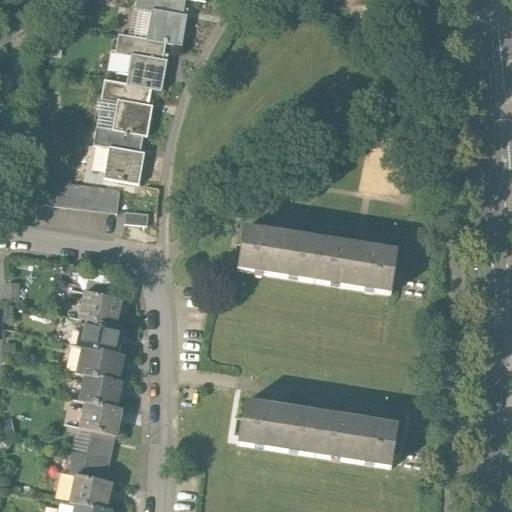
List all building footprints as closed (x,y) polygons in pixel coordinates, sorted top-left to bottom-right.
[(135,0),(134,9),(153,13),(183,18),(186,2),(175,0),(135,0)] [(52,10),(46,1),(34,10),(40,18),(52,10)] [(167,46),(182,48),(187,19),(183,18),(153,13),(147,42),(167,46)] [(116,56),(130,58),(163,64),(167,46),(147,42),(119,37),(116,56)] [(151,93),(160,94),(165,65),(163,64),(130,58),(125,88),(151,93)] [(102,100),(118,103),(149,108),(151,93),(125,88),(104,84),(102,100)] [(144,139),(148,140),(153,109),(149,108),(118,103),(112,133),(144,139)] [(141,156),(144,139),(112,133),(97,130),(94,148),(110,151),(141,156)] [(105,182),(140,188),(145,157),(141,156),(110,151),(105,182)] [(43,171),(41,184),(67,188),(70,164),(58,163),(57,173),(43,171)] [(117,217),(120,194),(67,188),(41,184),(36,184),(34,207),(117,217)] [(126,216),(125,227),(147,230),(149,218),(126,216)] [(239,273),(314,285),(321,245),(245,232),(239,273)] [(396,257),(321,245),(314,285),(390,297),(396,257)] [(90,276),(86,296),(100,299),(104,279),(90,276)] [(19,286),(5,285),(5,302),(19,302),(19,286)] [(80,322),(86,323),(117,330),(123,304),(100,299),(86,296),(80,322)] [(81,349),(85,350),(117,357),(122,331),(117,330),(86,323),(81,349)] [(16,346),(4,345),(4,357),(15,357),(16,346)] [(79,376),(86,378),(119,385),(125,359),(117,357),(85,350),(79,376)] [(80,404),(86,405),(117,412),(123,386),(119,385),(86,378),(80,404)] [(122,413),(117,412),(86,405),(81,431),(116,439),(122,413)] [(238,447),(315,459),(321,418),(244,406),(238,447)] [(398,431),(321,418),(315,459),(391,471),(398,431)] [(11,421),(0,423),(0,428),(2,438),(15,434),(11,421)] [(77,430),(73,453),(111,461),(116,439),(81,431),(77,430)] [(106,484),(111,461),(73,453),(66,451),(61,474),(77,477),(106,484)] [(71,505),(78,506),(104,511),(108,511),(114,486),(106,484),(77,477),(71,505)]
